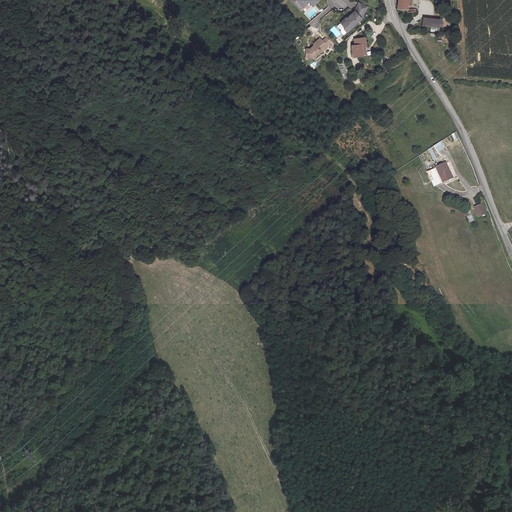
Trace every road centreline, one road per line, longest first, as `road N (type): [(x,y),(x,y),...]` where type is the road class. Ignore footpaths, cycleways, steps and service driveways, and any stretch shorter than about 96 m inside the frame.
road 1 (unclassified): [(390,0),(461,128),(511,253)]
road 2 (track): [(0,132),(43,184),(126,246),(167,233),(203,246)]
road 3 (track): [(0,103),(33,106),(113,152)]
